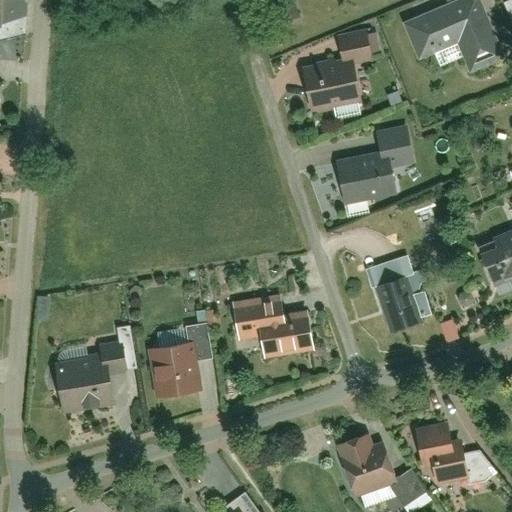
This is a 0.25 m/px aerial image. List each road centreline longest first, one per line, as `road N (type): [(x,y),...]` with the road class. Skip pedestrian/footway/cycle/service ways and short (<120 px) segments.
road 1 (residential): [(34,509),(15,443),(46,0)]
road 2 (residential): [(511,340),(66,485),(34,509)]
